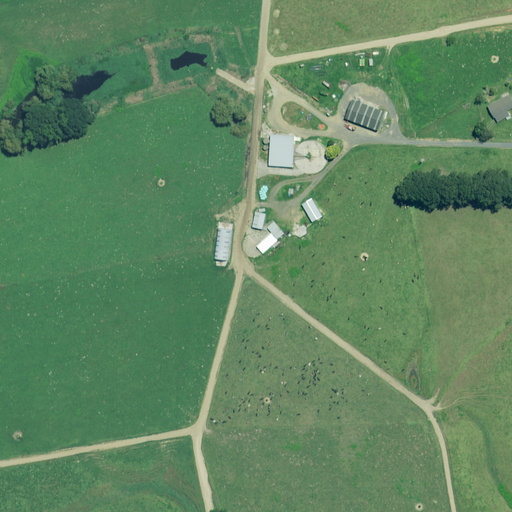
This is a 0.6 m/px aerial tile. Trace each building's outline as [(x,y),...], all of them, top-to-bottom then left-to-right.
[(511,110),(511,98),(511,96),(489,108),(498,124),(511,117),(509,112),(511,110)] [(387,113),(354,100),(347,119),(380,131),(387,113)] [(302,137),(273,135),(270,166),(294,168),(296,141),(301,142),(302,137)] [(324,217),(314,199),(304,205),(314,223),(324,217)] [(267,215),(257,213),(254,228),(264,230),(267,215)] [(274,234),(268,240),(269,240),(263,246),(262,245),(260,247),(258,248),(264,254),(280,240),(279,240),(285,234),(275,223),(269,228),(274,234)] [(233,230),(220,229),(216,259),(229,261),(233,230)]
